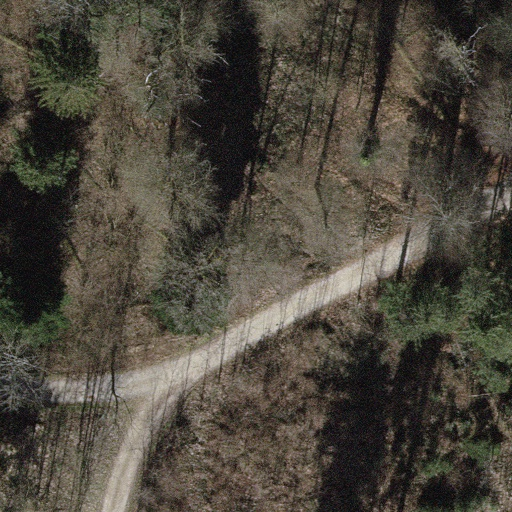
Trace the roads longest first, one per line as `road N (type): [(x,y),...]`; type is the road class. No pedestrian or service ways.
road 1 (track): [(511,192),(167,382),(64,390),(0,384)]
road 2 (track): [(167,382),(132,448),(113,511)]
